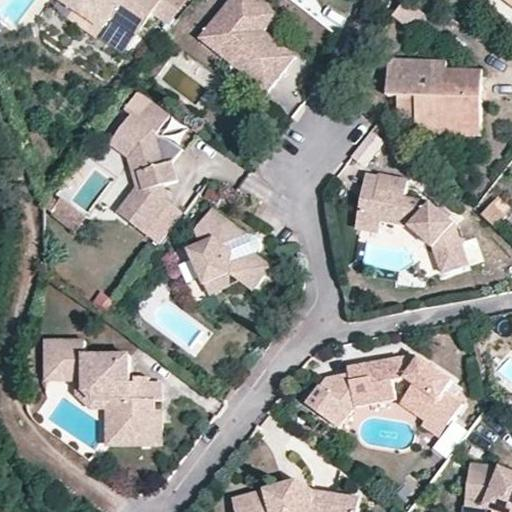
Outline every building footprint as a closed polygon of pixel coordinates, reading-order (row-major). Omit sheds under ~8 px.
[(67,0),(106,25),(114,13),(141,31),(161,0),(67,0)] [(255,68),(275,83),(299,51),(274,33),(271,38),(263,33),(268,27),(281,11),(266,0),(230,0),(207,30),(223,44),(219,56),(247,77),(255,68)] [(129,50),(141,31),(114,13),(102,32),(129,50)] [(223,44),(207,30),(200,40),(219,56),(223,44)] [(423,122),(489,121),(489,67),(451,67),(450,57),(396,57),(395,93),(406,94),(407,112),(423,112),(423,122)] [(268,94),(275,83),(255,68),(247,77),(268,94)] [(148,204),(136,219),(165,242),(189,211),(174,199),(171,184),(183,179),(178,161),(185,149),(158,134),(172,115),(139,91),(127,108),(133,113),(113,142),(132,157),(137,172),(147,169),(153,186),(142,199),(148,204)] [(489,133),(489,121),(423,122),(423,133),(489,133)] [(370,162),(389,139),(377,129),(358,153),(370,162)] [(124,210),(136,219),(148,204),(142,199),(153,186),(147,169),(137,172),(140,188),(124,210)] [(415,176),(388,169),(387,172),(375,169),(365,206),(389,212),(387,221),(415,228),(435,243),(440,267),(470,260),(461,219),(438,200),(410,193),(415,176)] [(481,215),(495,229),(511,212),(511,209),(499,196),(481,215)] [(64,204),(56,215),(65,221),(72,210),(64,204)] [(389,212),(365,206),(360,221),(384,227),(387,221),(389,212)] [(255,288),(273,262),(254,249),(231,258),(238,247),(227,244),(249,233),(220,208),(199,235),(202,239),(201,246),(198,247),(195,250),(208,282),(231,269),(255,288)] [(72,210),(65,221),(78,230),(86,219),(72,210)] [(164,440),(166,416),(151,416),(152,406),(157,405),(158,395),(164,395),(165,377),(156,376),(156,370),(144,370),(144,377),(138,376),(138,348),(94,346),(95,334),(55,334),(54,360),(72,361),(71,371),(94,372),(102,372),(113,382),(111,394),(116,394),(116,405),(111,405),(112,439),(164,440)] [(436,406),(451,419),(469,395),(453,384),(459,375),(427,352),(418,354),(418,346),(355,357),(357,369),(362,397),(402,391),(400,375),(411,372),(418,379),(408,392),(410,395),(433,411),(436,406)] [(327,373),(324,385),(355,409),(362,397),(357,369),(327,373)] [(102,394),(111,394),(113,382),(102,372),(94,372),(94,387),(102,394)] [(355,409),(324,385),(310,403),(341,427),(355,409)] [(151,416),(166,416),(165,405),(157,405),(152,406),(151,416)] [(442,432),(451,419),(436,406),(433,411),(426,420),(442,432)] [(511,511),(511,481),(506,479),(509,471),(497,466),(470,464),(465,504),(492,507),(502,511),(511,511)] [(289,489),(309,482),(302,475),(286,480),(289,489)] [(317,489),(309,482),(289,489),(286,480),(237,495),(241,511),(356,511),(360,495),(317,489)]
